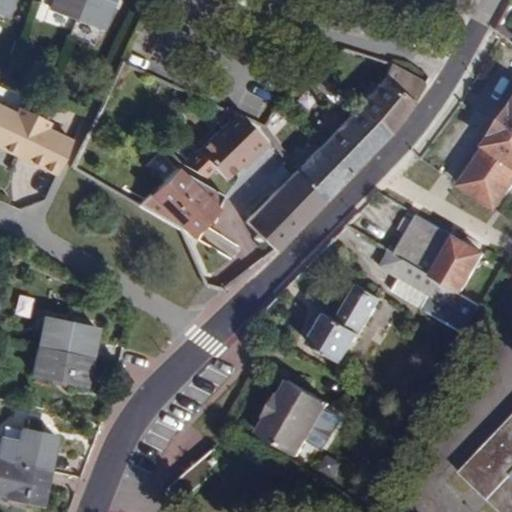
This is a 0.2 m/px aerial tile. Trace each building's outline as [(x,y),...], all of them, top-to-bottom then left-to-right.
[(12,0),(0,0),(0,11),(8,14),(12,0)] [(112,0),(52,0),(50,8),(103,27),(112,0)] [(384,81),(414,102),(426,83),(390,59),(384,81)] [(343,98),(312,68),(305,73),(337,104),(343,98)] [(392,130),(414,102),(384,81),(377,76),(375,79),(383,83),(252,216),(249,219),(246,222),(259,234),(263,238),(276,250),(392,130)] [(0,146),(56,174),(73,140),(47,128),(50,121),(20,106),(17,113),(0,104),(0,146)] [(510,190),(511,187),(511,110),(471,172),(460,185),(497,210),(506,196),(510,190)] [(268,144),(239,114),(236,113),(199,151),(226,180),(248,157),(251,161),(268,144)] [(270,133),(278,121),(269,115),(262,124),(262,126),(262,129),(270,133)] [(141,205),(159,218),(178,229),(180,232),(182,229),(193,237),(206,213),(213,217),(218,211),(217,209),(224,196),(175,167),(141,205)] [(347,226),(391,252),(431,275),(462,294),(484,253),(379,193),(347,226)] [(205,226),(213,217),(206,213),(193,237),(205,226)] [(263,238),(259,234),(255,239),(259,243),(263,238)] [(431,275),(391,252),(381,268),(402,279),(393,293),(465,334),(482,306),(462,294),(431,275)] [(383,299),(360,285),(339,319),(328,314),(310,344),(345,364),(383,299)] [(97,329),(45,317),(33,375),(85,386),(97,329)] [(336,395),(299,372),(290,387),(285,383),(272,405),(278,408),(269,422),(306,445),(319,425),(325,429),(330,420),(323,416),(336,395)] [(0,447),(0,494),(40,504),(55,436),(38,433),(41,421),(27,418),(25,430),(21,429),(18,443),(2,439),(0,447)] [(511,511),(511,419),(478,454),(457,472),(470,485),(478,478),(492,491),(485,498),(499,511),(511,511)] [(222,433),(171,471),(183,487),(234,450),(222,433)] [(478,478),(470,485),(485,498),(492,491),(478,478)]
